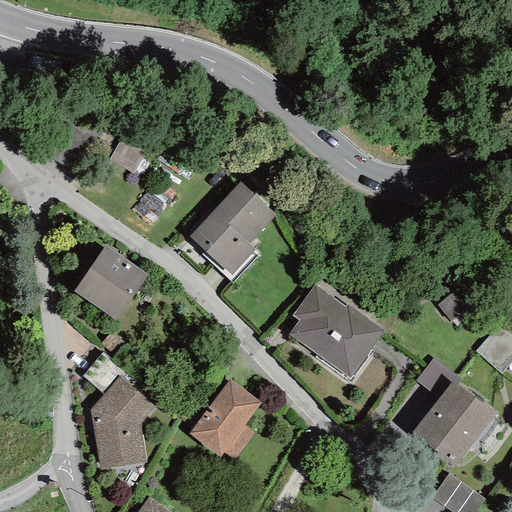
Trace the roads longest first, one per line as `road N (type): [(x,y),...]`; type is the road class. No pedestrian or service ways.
road 1 (tertiary): [(511,143),(434,179),(388,183),(348,163),(240,73),(183,52),(32,30),(0,17)]
road 2 (residential): [(20,165),(196,284),(304,395),(322,426)]
road 3 (residential): [(20,165),(35,204),(59,453)]
